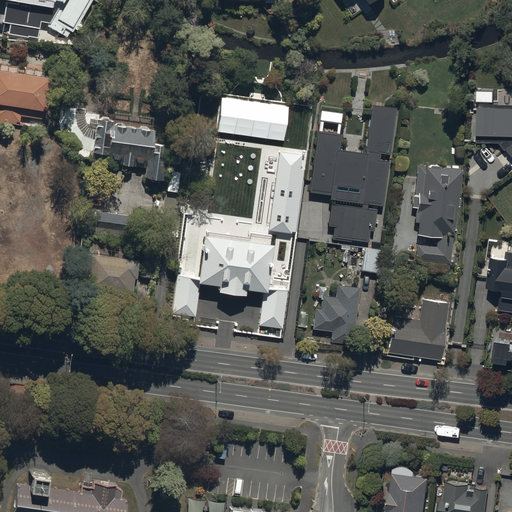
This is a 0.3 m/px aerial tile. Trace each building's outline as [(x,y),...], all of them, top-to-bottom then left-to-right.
[(10,21),(8,32),(27,36),(27,34),(37,36),(40,19),(49,21),(47,24),(66,36),(70,29),(72,30),(89,0),(5,0),(2,20),(10,21)] [(286,0),(286,15),(301,16),(300,0),(286,0)] [(399,4),(381,15),(391,30),(414,15),(406,3),(400,7),(399,4)] [(49,75),(0,67),(0,120),(19,123),(20,114),(43,118),(49,75)] [(339,134),(316,131),(309,190),(328,192),(328,196),(330,197),(326,223),(333,224),(331,237),(349,240),(350,237),(366,239),(367,228),(371,229),(375,202),(381,203),(394,106),(370,103),(364,152),(337,148),(339,134)] [(58,117),(58,119),(58,121),(58,123),(58,125),(59,127),(59,129),(59,131),(60,132),(61,134),(62,136),(62,138),(63,140),(64,141),(66,143),(67,144),(68,146),(70,147),(71,149),(73,150),(74,151),(76,152),(78,153),(79,154),(81,155),(83,155),(85,156),(87,156),(89,157),(91,157),(90,166),(105,167),(106,160),(134,163),(135,159),(166,162),(168,142),(153,140),(154,127),(112,123),(113,118),(98,116),(98,113),(84,112),(84,108),(61,105),(60,107),(60,109),(59,111),(59,113),(58,115),(58,117)] [(511,106),(477,105),(476,143),(499,144),(511,160),(511,106)] [(409,109),(409,114),(432,115),(433,108),(414,106),(414,109),(409,109)] [(0,246),(5,247),(6,239),(24,242),(32,187),(5,184),(9,152),(4,151),(6,143),(0,142),(0,246)] [(302,156),(280,153),(269,231),(295,235),(304,170),(300,170),(302,156)] [(429,163),(416,162),(411,204),(418,205),(415,232),(437,235),(451,236),(455,236),(462,165),(429,161),(429,163)] [(130,214),(96,211),(95,231),(128,233),(130,214)] [(309,226),(308,235),(323,236),(322,240),(326,241),(328,229),(309,226)] [(265,284),(272,242),(204,232),(198,277),(179,274),(173,313),(195,316),(200,279),(220,281),(219,286),(242,289),(242,286),(262,288),(256,324),(281,327),(286,287),(265,284)] [(448,260),(451,236),(437,235),(436,244),(415,242),(413,256),(448,260)] [(363,247),(360,269),(378,272),(381,249),(363,247)] [(477,275),(487,276),(486,284),(500,286),(496,312),(511,314),(511,249),(505,249),(504,255),(490,253),(489,260),(479,259),(477,275)] [(138,259),(91,253),(87,288),(131,294),(133,276),(136,276),(138,259)] [(358,286),(336,284),(334,296),(320,295),(319,308),(314,308),(311,327),(331,330),(330,340),(352,343),(358,286)] [(392,315),(387,350),(439,358),(447,302),(421,298),(418,319),(392,315)] [(511,339),(495,337),(492,357),(511,360),(511,339)] [(392,467),(390,489),(388,488),(385,510),(386,510),(385,511),(421,511),(426,476),(412,474),(413,469),(412,469),(412,468),(411,468),(411,467),(410,467),(409,466),(408,466),(408,465),(407,465),(406,465),(405,465),(404,464),(403,464),(402,464),(401,464),(400,464),(399,464),(398,464),(397,465),(396,465),(395,465),(394,466),(393,466),(393,467),(392,467)] [(28,483),(16,481),(11,511),(121,511),(124,497),(120,497),(121,489),(115,485),(115,482),(92,479),(92,481),(87,480),(81,479),(80,490),(45,485),(47,471),(39,470),(34,469),(30,469),(28,483)] [(439,497),(437,511),(483,511),(486,487),(475,486),(475,483),(445,479),(442,498),(439,497)] [(255,506),(228,502),(226,511),(290,511),(291,510),(255,506)]
